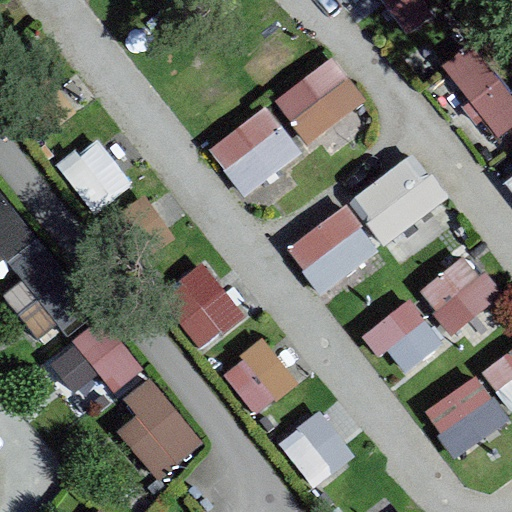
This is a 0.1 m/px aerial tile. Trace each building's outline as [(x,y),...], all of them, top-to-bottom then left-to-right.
[(432,15),(421,0),(356,0),(357,1),(359,0),(380,0),(406,34),(432,15)] [(511,102),(472,48),(444,68),(497,138),(511,127),(511,102)] [(333,62),(278,103),(310,143),(364,102),(333,62)] [(299,154),(266,111),(212,152),(245,194),(299,154)] [(77,153),(58,167),(96,216),(132,188),(99,147),(82,160),(77,153)] [(445,199),(413,159),(354,206),(386,246),(445,199)] [(37,240),(0,196),(0,263),(4,260),(9,264),(37,240)] [(173,239),(146,200),(108,225),(135,264),(173,239)] [(378,250),(347,209),(290,252),(322,293),(378,250)] [(37,240),(9,264),(23,281),(3,298),(39,340),(57,324),(69,338),(99,313),(37,240)] [(479,280),(462,259),(420,294),(436,314),(433,317),(450,337),(500,296),(484,276),(479,280)] [(245,320),(203,265),(160,297),(199,348),(220,332),(224,337),(245,320)] [(443,344),(410,303),(364,339),(380,358),(389,351),(407,373),(443,344)] [(147,372),(103,319),(73,343),(77,347),(52,367),(74,393),(96,375),(115,398),(147,372)] [(300,386),(264,340),(241,358),(245,363),(228,377),(257,415),(274,401),(277,405),(300,386)] [(511,355),(486,374),(511,409),(511,355)] [(505,421),(475,381),(429,415),(458,455),(505,421)] [(202,446),(149,382),(125,402),(138,418),(121,432),(161,480),(202,446)] [(354,457),(320,414),(281,445),(315,488),(354,457)]
